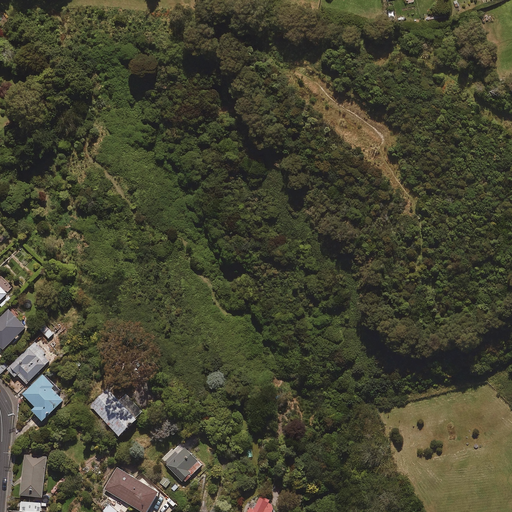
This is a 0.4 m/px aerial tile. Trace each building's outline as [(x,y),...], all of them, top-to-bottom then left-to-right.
[(0,303),(8,296),(0,287),(0,303)] [(28,329),(10,311),(0,319),(0,347),(5,352),(28,329)] [(54,361),(36,344),(8,371),(16,379),(19,376),(28,386),(54,361)] [(57,390),(44,377),(24,396),(37,409),(33,413),(44,424),(66,404),(54,392),(57,390)] [(122,402),(110,389),(91,406),(121,439),(146,417),(128,396),(122,402)] [(179,456),(173,449),(162,459),(185,485),(204,468),(186,449),(179,456)] [(48,458),(26,456),(22,498),(44,500),(48,458)] [(151,511),(161,496),(118,469),(105,490),(139,511),(151,511)] [(275,511),(278,508),(262,499),(255,511),(252,510),(250,511),(275,511)] [(41,511),(43,505),(22,503),(21,511),(41,511)]
